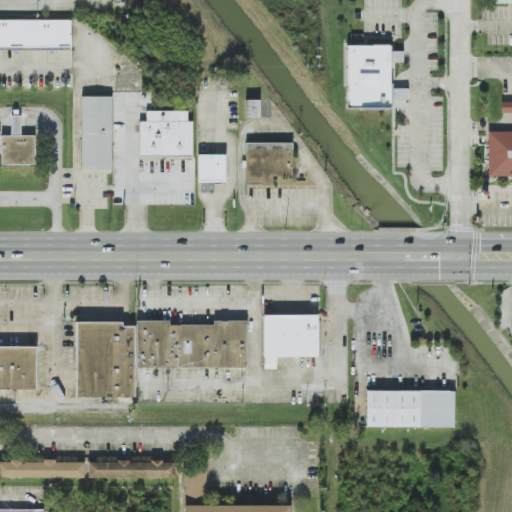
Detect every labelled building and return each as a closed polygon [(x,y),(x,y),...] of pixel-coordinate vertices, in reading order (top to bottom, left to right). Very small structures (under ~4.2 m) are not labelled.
[(0,19),(0,48),(70,48),(70,19),(0,19)] [(392,109),(392,100),(408,100),(408,89),(391,89),(391,63),(403,63),(403,51),(390,52),(390,45),(347,46),(348,109),(392,109)] [(112,96),(81,96),(81,170),(112,170),(112,96)] [(260,118),(260,100),(246,100),(246,118),(260,118)] [(511,176),(511,101),(501,101),(501,112),(511,112),(511,130),(487,131),(487,177),(511,176)] [(192,110),(146,110),(146,121),(138,121),(138,158),(192,158),(192,110)] [(35,135),(20,135),(20,127),(20,113),(11,113),(11,127),(11,135),(0,135),(1,165),(35,165),(35,135)] [(292,176),(292,142),(245,142),(244,184),(272,184),(272,176),(292,176)] [(225,154),(197,154),(197,182),(225,182),(225,154)] [(263,314),(316,317),(318,359),(280,357),(277,371),(263,371),(263,314)] [(134,397),(134,367),(247,367),(247,322),(135,321),(76,321),(75,397),(134,397)] [(0,389),(37,389),(37,346),(0,346),(0,389)] [(365,428),(454,428),(454,390),(365,390),(365,428)] [(0,477),(83,477),(83,460),(0,460),(0,477)] [(88,477),(174,477),(174,461),(88,460),(88,477)] [(289,511),(289,505),(205,504),(206,468),(184,468),(183,511),(289,511)]
